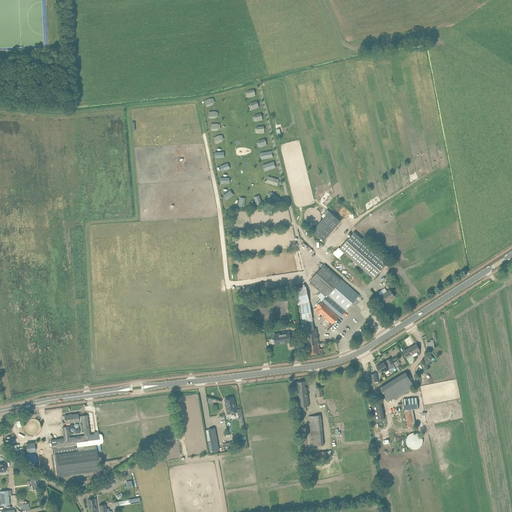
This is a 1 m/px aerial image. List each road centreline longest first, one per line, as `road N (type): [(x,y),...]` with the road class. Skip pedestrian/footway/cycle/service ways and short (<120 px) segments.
road 1 (tertiary): [(165,384),(349,357),(511,254)]
road 2 (track): [(305,274),(228,285),(198,102)]
